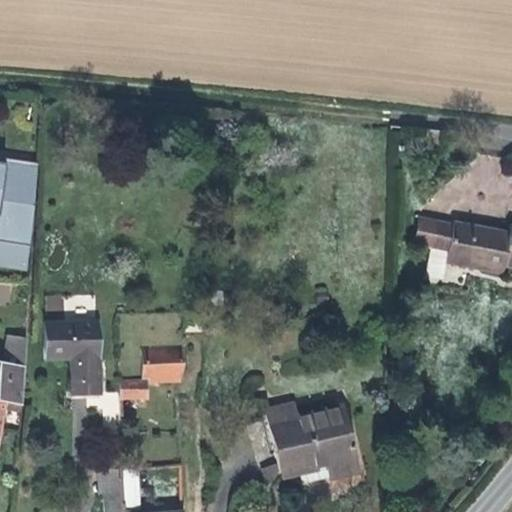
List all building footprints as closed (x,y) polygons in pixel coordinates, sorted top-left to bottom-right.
[(0,242),(27,247),(35,163),(0,157),(0,242)] [(471,232),(419,217),(412,244),(429,249),(425,276),(441,279),(444,262),(499,272),(501,265),(511,266),(511,225),(508,225),(507,233),(473,226),(471,232)] [(184,330),(201,330),(200,315),(184,314),(184,330)] [(95,322),(43,324),(44,360),(69,358),(71,398),(97,397),(95,322)] [(21,404),(25,339),(7,335),(2,363),(0,362),(0,400),(6,401),(21,404)] [(146,383),(179,381),(181,347),(139,348),(141,379),(118,379),(119,399),(147,399),(146,383)] [(6,401),(4,409),(20,413),(21,404),(6,401)] [(278,464),(280,474),(282,478),(299,474),(300,481),(307,482),(356,470),(341,407),(296,418),(293,404),(266,410),(278,464)] [(280,474),(278,464),(262,469),(268,485),(280,474)] [(96,470),(98,495),(104,495),(121,493),(120,469),(96,470)] [(121,493),(122,511),(181,511),(181,510),(165,511),(134,511),(135,510),(138,510),(135,470),(120,469),(121,493)] [(122,511),(121,493),(104,495),(104,511),(122,511)]
